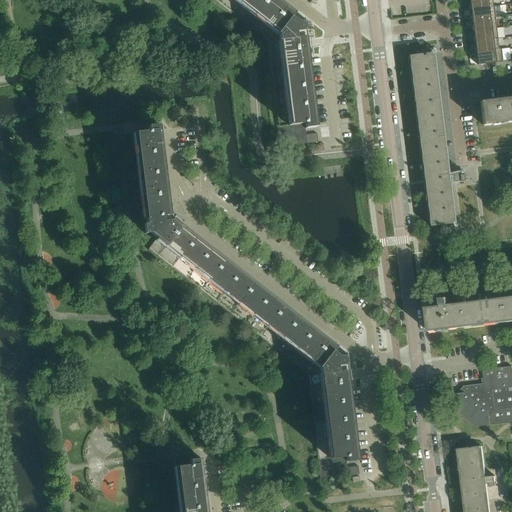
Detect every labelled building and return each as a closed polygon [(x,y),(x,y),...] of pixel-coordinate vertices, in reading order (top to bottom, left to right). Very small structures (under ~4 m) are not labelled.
[(212,0),(266,42),(279,147),(318,142),(317,134),(306,135),(305,129),(316,127),(306,47),(303,47),(303,46),(304,46),(304,45),(305,44),(304,43),(304,42),(303,42),(302,42),(301,33),(304,32),(303,23),(303,21),(276,0),(212,0)] [(469,0),(471,10),(494,7),(492,0),(469,0)] [(472,20),(495,18),(494,7),(471,10),(472,20)] [(473,31),(496,28),(495,18),(472,20),(473,31)] [(475,42),(498,39),(496,28),(473,31),(475,42)] [(476,52),(499,49),(498,39),(475,42),(476,52)] [(477,65),(503,62),(501,49),(499,49),(476,52),(477,65)] [(458,175),(446,176),(431,53),(409,56),(430,226),(452,223),(447,184),(459,182),(458,175)] [(511,100),(481,104),(481,102),(480,102),(483,126),(484,126),(483,125),(511,121),(511,100)] [(170,221),(168,221),(166,201),(168,201),(159,126),(159,125),(148,127),(149,127),(150,131),(133,133),(143,219),(146,219),(147,224),(144,224),(145,234),(150,233),(151,234),(151,233),(157,238),(148,250),(307,374),(320,479),(359,475),(358,466),(347,467),(346,461),(357,460),(357,459),(347,379),(344,380),(344,378),(345,378),(346,377),(346,376),(346,375),(345,375),(344,374),(343,365),(346,365),(344,355),(344,353),(195,237),(193,239),(189,236),(191,234),(179,225),(178,227),(171,222),(173,220),(172,219),(170,221)] [(511,300),(457,307),(456,297),(441,299),(441,301),(437,302),(433,307),(436,331),(437,331),(437,330),(444,329),(444,330),(445,330),(445,329),(511,321),(511,300)] [(511,365),(483,369),(485,383),(464,385),(458,393),(451,394),(453,408),(476,426),(511,422),(511,365)] [(484,477),(480,447),(458,449),(458,456),(459,465),(460,471),(465,511),(488,511),(487,505),(485,484),(496,483),(495,476),(486,477),(484,477)] [(206,511),(200,458),(189,459),(189,460),(190,460),(191,464),(174,466),(179,511),(206,511)]
